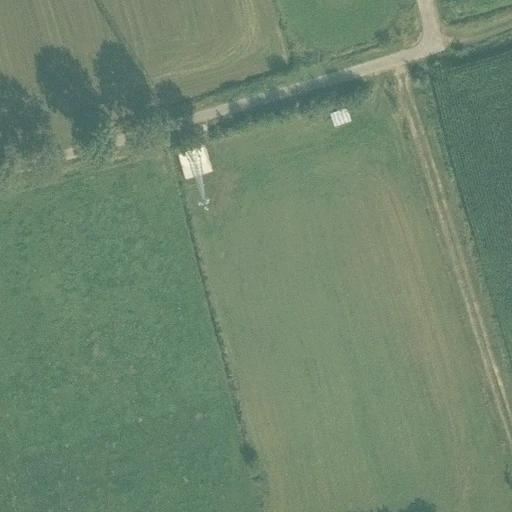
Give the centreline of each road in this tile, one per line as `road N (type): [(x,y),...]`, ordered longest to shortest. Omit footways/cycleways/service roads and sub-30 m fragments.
road 1 (track): [(0,170),(400,60),(425,38),(452,42),(511,25)]
road 2 (track): [(511,420),(400,60)]
